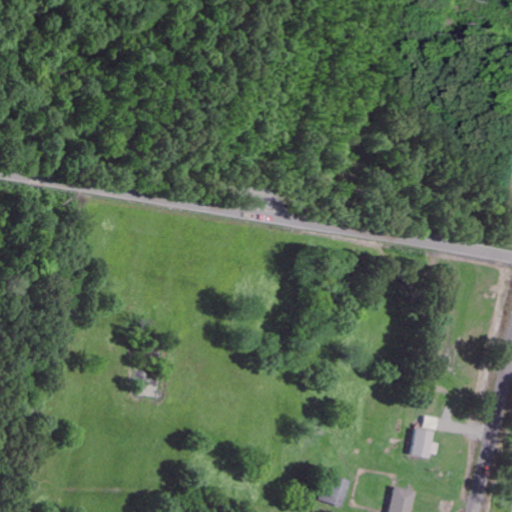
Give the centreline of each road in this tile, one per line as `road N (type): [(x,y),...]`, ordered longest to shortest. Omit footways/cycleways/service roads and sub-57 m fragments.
road 1 (tertiary): [(511,254),(0,170)]
road 2 (secondary): [(474,511),(511,349)]
